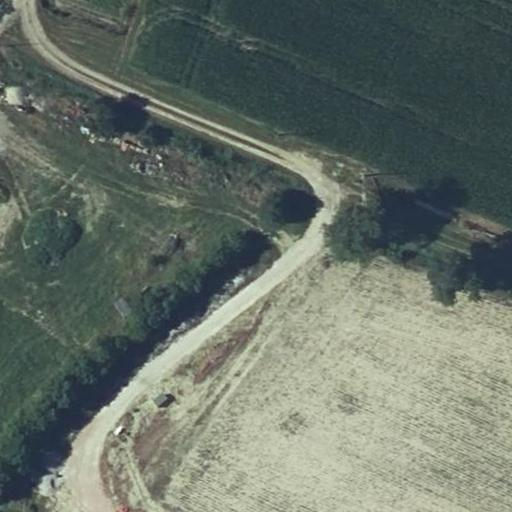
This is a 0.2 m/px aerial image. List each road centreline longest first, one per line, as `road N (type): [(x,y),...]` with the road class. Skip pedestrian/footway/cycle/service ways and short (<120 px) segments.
road 1 (track): [(511,267),(471,256),(57,67),(27,36),(21,0)]
road 2 (track): [(32,511),(133,381),(308,229),(326,186)]
